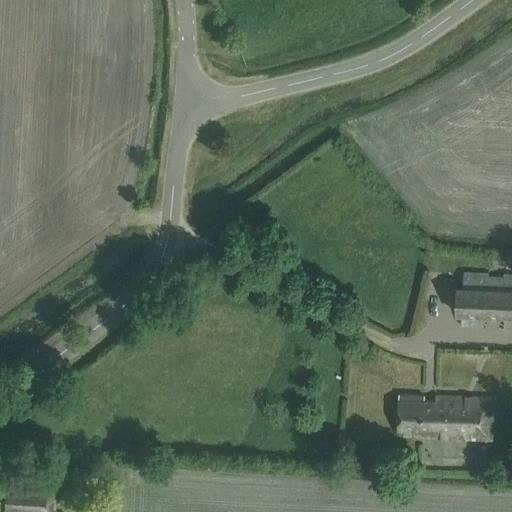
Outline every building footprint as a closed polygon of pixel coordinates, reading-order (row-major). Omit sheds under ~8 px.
[(232,120),(242,137),(255,129),(245,113),(232,120)] [(263,261),(270,251),(256,242),(249,252),(263,261)] [(455,314),(461,315),(460,325),(484,326),(484,315),(504,316),(504,327),(511,327),(511,275),(463,273),(462,284),(456,283),(455,314)] [(494,398),(399,393),(397,434),(491,439),(494,398)] [(73,466),(72,481),(93,482),(93,467),(73,466)] [(49,511),(52,481),(30,479),(29,487),(6,485),(7,481),(0,480),(0,511),(49,511)]
